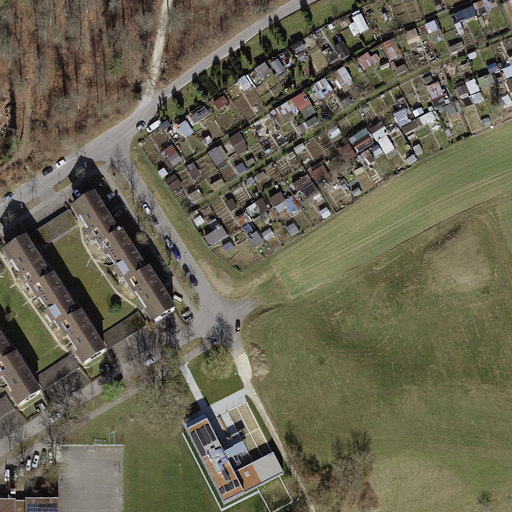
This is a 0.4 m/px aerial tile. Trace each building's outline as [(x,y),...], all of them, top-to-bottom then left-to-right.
[(460,23),(480,17),(476,6),(457,12),(460,23)] [(357,37),(372,29),(362,10),(354,14),(358,23),(352,26),(357,37)] [(438,20),(429,24),(437,43),(446,39),(438,20)] [(419,29),(407,32),(412,48),(424,45),(419,29)] [(384,44),(392,61),(401,57),(394,40),(384,44)] [(336,47),(343,60),(353,55),(346,42),(336,47)] [(366,70),(383,61),(378,51),(361,60),(366,70)] [(266,79),(275,74),(268,63),(259,68),(266,79)] [(338,72),(349,89),(357,84),(347,67),(338,72)] [(484,88),(499,83),(495,73),(480,79),(484,88)] [(327,78),(314,87),(323,99),(336,90),(327,78)] [(478,80),(468,84),(477,105),(486,101),(478,80)] [(442,83),(430,86),(436,108),(448,104),(442,83)] [(468,85),(459,88),(464,100),(473,96),(468,85)] [(219,110),(231,106),(228,96),(216,100),(219,110)] [(297,112),(292,102),(274,111),(282,126),(296,119),(293,114),(297,112)] [(450,115),(461,114),(460,103),(449,105),(450,115)] [(197,124),(213,115),(208,106),(192,115),(197,124)] [(434,112),(422,118),(426,125),(438,119),(434,112)] [(308,124),(311,128),(320,122),(317,117),(308,124)] [(409,134),(425,125),(421,118),(405,128),(409,134)] [(369,129),(352,137),(359,152),(376,144),(369,129)] [(240,156),(252,149),(243,133),(231,139),(240,156)] [(385,141),(389,156),(397,154),(393,139),(385,141)] [(174,145),(166,150),(176,166),(185,161),(174,145)] [(231,167),(227,160),(231,158),(223,145),(211,152),(222,172),(231,167)] [(313,171),(320,185),(332,179),(325,165),(313,171)] [(305,199),(320,191),(310,174),(296,182),(305,199)] [(174,190),(184,184),(178,175),(168,181),(174,190)] [(276,207),(288,200),(283,191),(271,199),(276,207)] [(95,197),(74,210),(99,249),(120,235),(95,197)] [(7,215),(0,219),(0,256),(11,274),(35,260),(7,215)] [(226,227),(207,236),(211,246),(230,237),(226,227)] [(259,231),(250,237),(258,247),(266,241),(259,231)] [(120,235),(99,249),(124,288),(148,273),(122,234),(120,235)] [(38,259),(17,272),(45,316),(66,302),(38,259)] [(148,273),(124,288),(152,330),(177,314),(150,272),(148,273)] [(73,300),(51,313),(84,367),(105,354),(73,300)] [(4,340),(0,342),(0,383),(16,405),(39,389),(4,340)] [(0,420),(17,410),(9,396),(0,401),(0,420)] [(225,504),(283,473),(245,397),(187,426),(225,504)] [(16,501),(0,500),(0,511),(21,511),(21,502),(16,502),(16,501)] [(26,502),(21,502),(21,511),(59,511),(59,501),(26,500),(26,502)]
